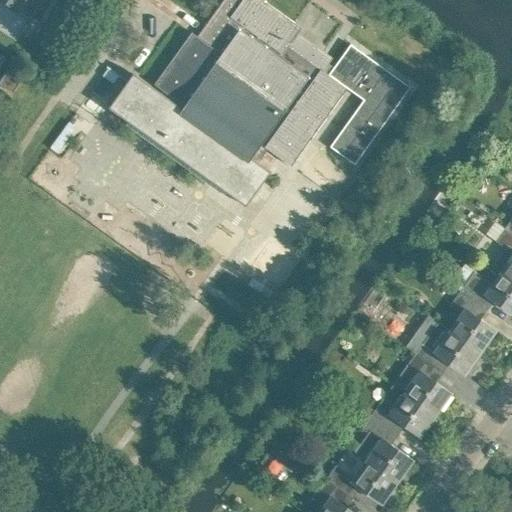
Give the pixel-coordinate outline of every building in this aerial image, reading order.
[(2,0),(3,0),(19,11),(20,10),(31,17),(42,0),(2,0)] [(107,66),(106,67),(108,68),(129,84),(113,106),(214,179),(212,182),(246,206),(271,171),(257,161),(266,148),(291,166),(347,88),(364,100),(330,146),(356,165),(411,88),(352,45),(335,69),(327,64),(327,63),(331,58),(297,34),(302,27),(263,0),(242,0),(240,3),(238,2),(238,1),(236,0),(225,0),(207,27),(206,28),(209,30),(202,39),(192,32),(154,84),(165,92),(163,94),(158,102),(107,66)] [(6,73),(0,82),(0,84),(13,93),(20,82),(6,73)] [(511,233),(505,228),(495,241),(505,248),(492,267),(500,272),(511,280),(511,233)] [(511,313),(511,280),(500,272),(492,284),(474,271),(460,291),(482,306),(489,297),(511,313)] [(475,315),(482,306),(460,291),(451,303),(462,311),(449,329),(481,352),(496,330),(475,315)] [(465,374),(481,352),(449,329),(428,315),(406,346),(416,353),(438,368),(444,359),(465,374)] [(431,378),(438,368),(416,353),(393,384),(404,392),(436,414),(452,393),(431,378)] [(436,414),(404,392),(393,384),(371,415),(393,431),(399,422),(420,436),(422,434),(427,438),(439,422),(433,418),(436,414)] [(386,440),(393,431),(371,415),(362,429),(368,433),(355,451),(367,459),(398,482),(400,478),(405,482),(417,466),(412,462),(413,460),(386,440)] [(298,462),(281,451),(274,461),(291,473),(298,462)] [(382,503),(398,482),(367,459),(354,478),(336,465),(326,478),(348,493),(355,484),(382,503)] [(354,511),(341,503),(348,493),(326,478),(317,491),(327,499),(317,511),(354,511)] [(511,511),(511,493),(506,489),(490,510),(492,511),(511,511)]
